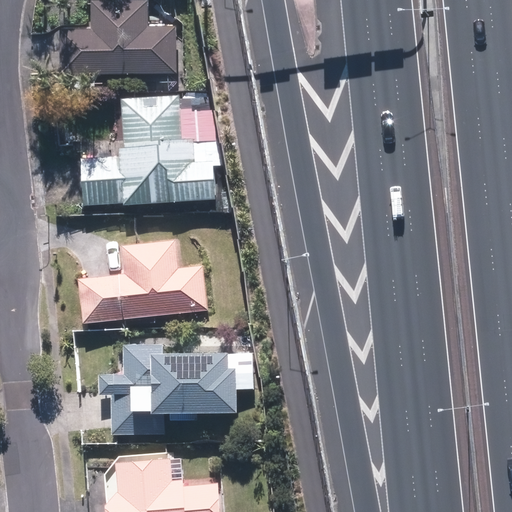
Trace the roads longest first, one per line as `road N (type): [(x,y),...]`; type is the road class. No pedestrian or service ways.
road 1 (motorway): [(359,511),(264,0)]
road 2 (motorway): [(420,511),(378,0)]
road 3 (motorway): [(483,0),(511,278)]
road 4 (residential): [(28,511),(0,276)]
